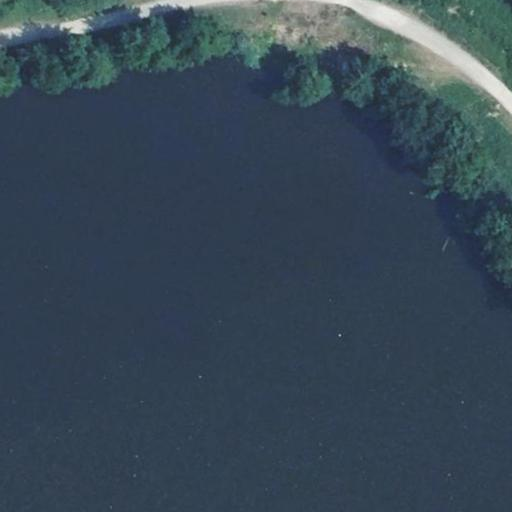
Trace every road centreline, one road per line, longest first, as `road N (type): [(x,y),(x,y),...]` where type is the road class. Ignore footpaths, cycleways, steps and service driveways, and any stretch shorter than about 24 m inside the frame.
road 1 (track): [(203,0),(0,42)]
road 2 (track): [(511,103),(460,60),(344,0)]
